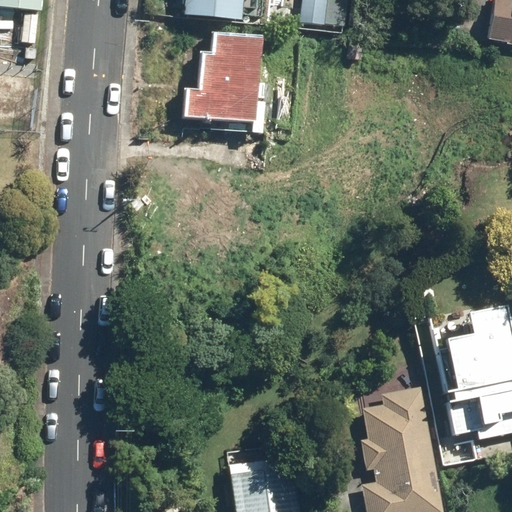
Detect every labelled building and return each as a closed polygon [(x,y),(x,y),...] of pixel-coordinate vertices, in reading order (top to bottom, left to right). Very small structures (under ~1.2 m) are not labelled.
[(0,0),(0,7),(41,11),(41,0),(0,0)] [(243,0),(186,0),(186,13),(242,19),(243,0)] [(324,0),(297,0),(294,28),(320,31),(324,0)] [(511,0),(486,0),(480,41),(511,46),(511,0)] [(394,41),(396,18),(352,14),(347,63),(365,65),(367,38),(394,41)] [(252,86),(255,41),(207,38),(206,59),(196,59),(193,94),(178,93),(176,125),(247,130),(246,140),(257,140),(259,109),(262,109),(264,86),(252,86)] [(205,182),(186,180),(183,210),(202,212),(205,182)] [(454,402),(438,405),(445,438),(470,433),(472,441),(511,432),(511,351),(503,310),(463,318),(468,337),(441,342),(454,402)] [(358,410),(371,483),(355,486),(359,511),(438,511),(418,399),(358,410)] [(295,511),(289,467),(223,476),(228,511),(295,511)]
